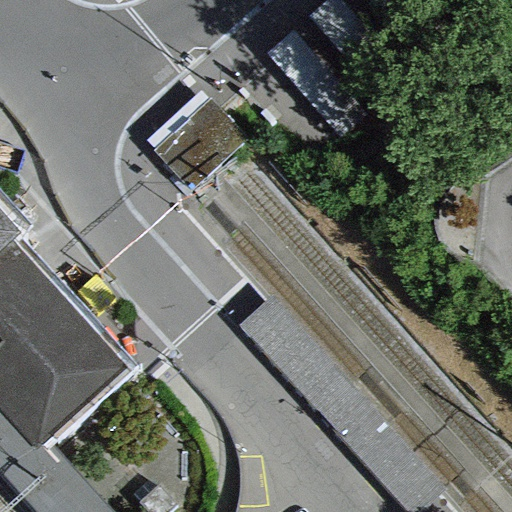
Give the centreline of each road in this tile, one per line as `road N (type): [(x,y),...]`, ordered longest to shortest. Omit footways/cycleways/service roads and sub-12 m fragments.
road 1 (residential): [(90,54),(82,115),(94,190),(123,244),(355,511)]
road 2 (residential): [(212,0),(143,42),(90,54)]
